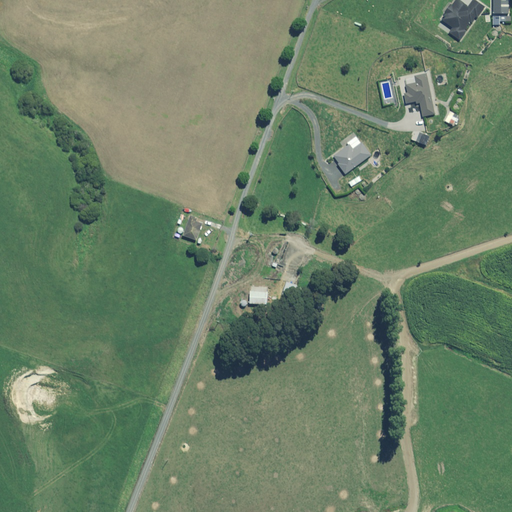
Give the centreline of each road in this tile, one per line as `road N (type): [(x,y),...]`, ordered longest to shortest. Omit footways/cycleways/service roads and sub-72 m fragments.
road 1 (residential): [(221,269),(317,0)]
road 2 (unclassified): [(128,511),(221,269)]
